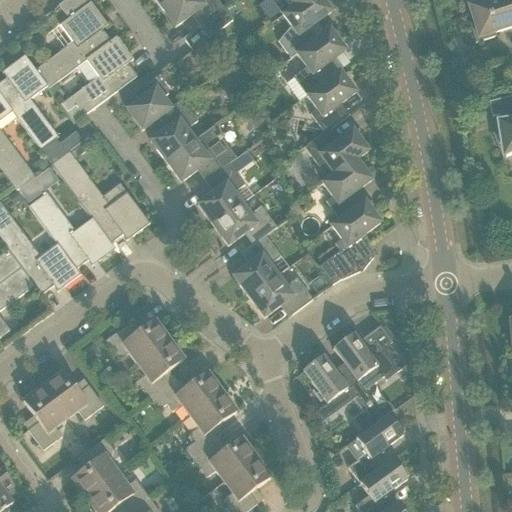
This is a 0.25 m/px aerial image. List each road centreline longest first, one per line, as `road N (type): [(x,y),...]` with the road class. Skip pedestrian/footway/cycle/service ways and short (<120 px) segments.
road 1 (tertiary): [(445,286),(391,0)]
road 2 (tertiary): [(465,511),(445,286)]
road 3 (residential): [(266,361),(355,299),(400,286),(445,286)]
road 4 (residential): [(149,264),(0,374)]
road 5 (residential): [(149,264),(175,228),(171,207),(102,115)]
road 6 (residential): [(295,511),(305,499),(305,474),(266,361)]
road 7 (residential): [(266,361),(149,264)]
